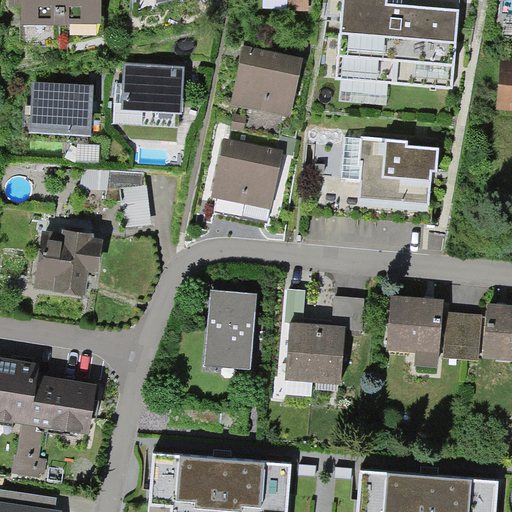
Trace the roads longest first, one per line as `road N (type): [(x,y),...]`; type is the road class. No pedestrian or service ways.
road 1 (residential): [(181,262),(216,251),(511,274)]
road 2 (residential): [(138,352),(103,511)]
road 3 (residential): [(0,328),(138,352)]
